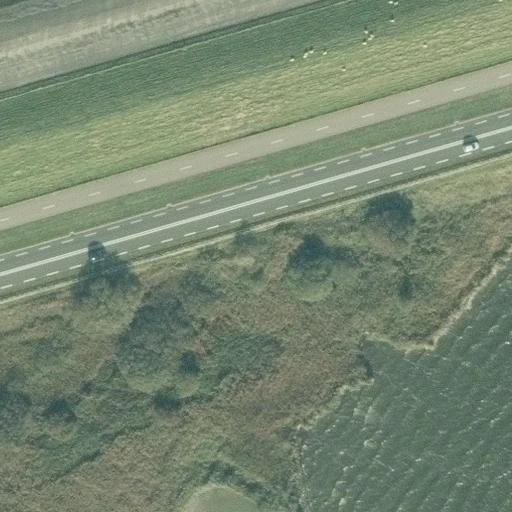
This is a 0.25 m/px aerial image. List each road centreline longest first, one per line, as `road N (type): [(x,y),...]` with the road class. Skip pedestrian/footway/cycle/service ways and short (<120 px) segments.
road 1 (unclassified): [(0,221),(511,73)]
road 2 (primary): [(0,275),(511,128)]
